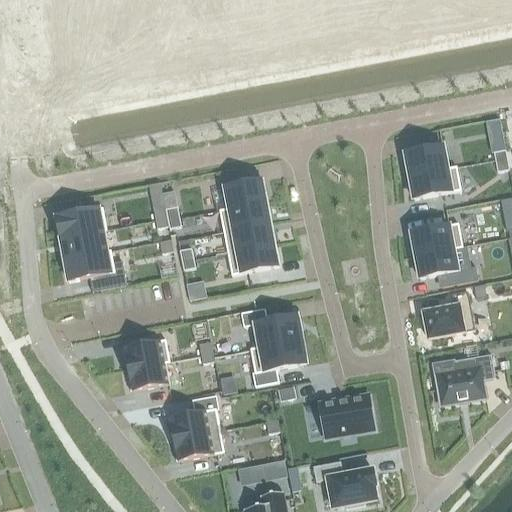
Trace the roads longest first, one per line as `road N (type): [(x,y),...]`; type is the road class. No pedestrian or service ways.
road 1 (residential): [(12,103),(511,8)]
road 2 (residential): [(171,511),(39,337),(20,191)]
road 3 (residential): [(400,355),(351,365),(293,139)]
road 4 (residential): [(293,139),(20,191)]
road 5 (residential): [(400,355),(380,259),(370,124)]
road 6 (residential): [(427,506),(400,355)]
road 7 (residential): [(511,95),(370,124)]
road 8 (residential): [(43,511),(0,397)]
road 9 (residential): [(511,421),(427,506)]
